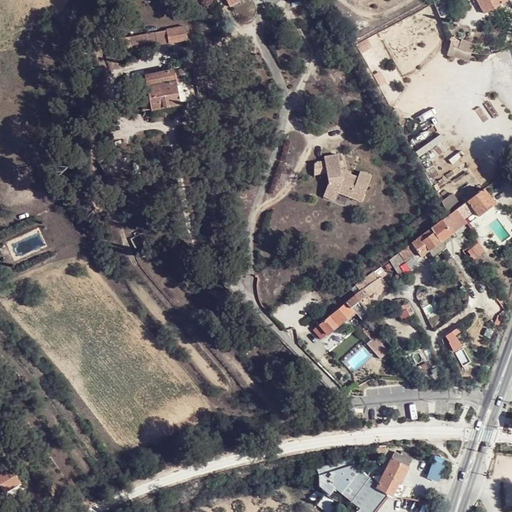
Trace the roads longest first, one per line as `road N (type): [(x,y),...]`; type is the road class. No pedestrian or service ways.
road 1 (track): [(119,112),(99,121),(96,176),(135,268),(231,380),(231,391),(217,397),(200,389),(53,202),(41,118),(75,0)]
road 2 (residential): [(229,284),(352,400),(487,400)]
